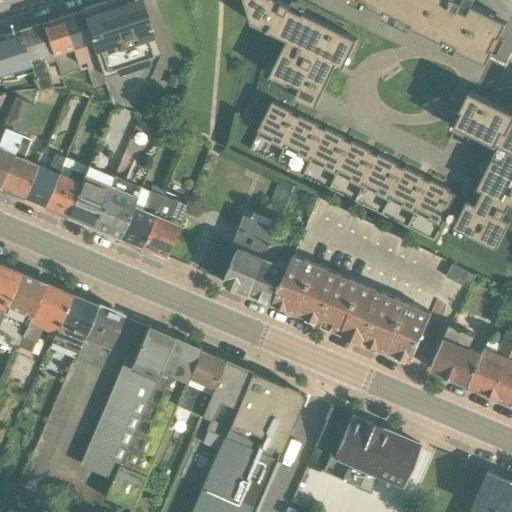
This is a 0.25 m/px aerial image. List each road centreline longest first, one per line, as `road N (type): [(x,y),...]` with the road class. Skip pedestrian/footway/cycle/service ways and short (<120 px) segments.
road 1 (residential): [(511,442),(0,226)]
road 2 (unknown): [(128,315),(48,507)]
